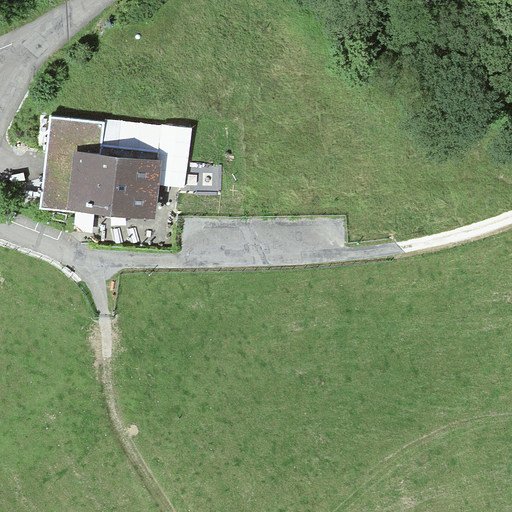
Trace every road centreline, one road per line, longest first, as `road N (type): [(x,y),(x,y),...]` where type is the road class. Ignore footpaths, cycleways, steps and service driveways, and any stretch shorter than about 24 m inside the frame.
road 1 (unclassified): [(401,246),(93,258),(0,222)]
road 2 (track): [(167,511),(118,424),(93,258)]
road 3 (unclassified): [(0,101),(35,45),(89,0)]
